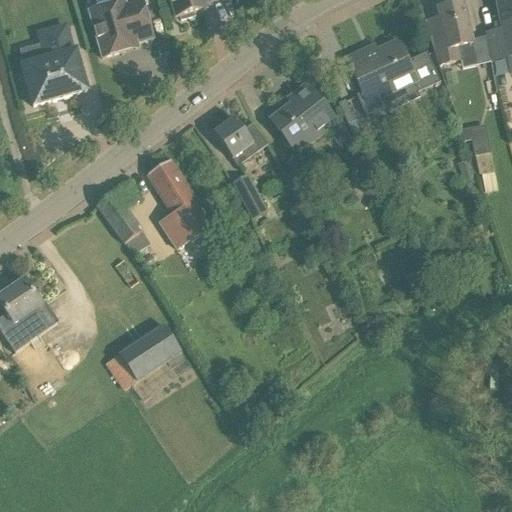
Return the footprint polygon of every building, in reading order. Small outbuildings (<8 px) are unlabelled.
[(141,0),(125,5),(125,3),(106,8),(109,18),(92,23),(103,60),(126,53),(124,48),(153,40),(141,0)] [(224,0),(170,0),(176,20),(180,19),(181,22),(195,18),(194,15),(207,11),(205,4),(210,2),(210,4),(224,0)] [(511,0),(496,0),(503,31),(485,35),(491,63),(511,58),(511,0)] [(463,5),(438,11),(444,36),(429,39),(439,67),(461,62),(458,49),(473,46),(463,5)] [(76,53),(74,54),(66,28),(39,35),(47,61),(22,68),(34,109),(52,103),(52,105),(69,100),(69,99),(87,93),(76,53)] [(418,85),(399,44),(366,59),(363,53),(347,61),(368,108),(418,85)] [(307,84),(294,95),(297,100),(269,122),(297,158),(328,135),(339,149),(350,140),(307,84)] [(345,102),(338,105),(348,125),(355,122),(345,102)] [(268,147),(253,126),(244,132),(235,120),(214,135),(238,169),(268,147)] [(485,127),(470,130),(461,132),(465,143),(473,142),(476,159),(491,156),(485,127)] [(371,151),(387,183),(404,174),(388,142),(371,151)] [(491,156),(476,159),(480,178),(482,177),(495,175),(491,156)] [(171,162),(148,177),(173,217),(160,224),(170,240),(177,252),(201,237),(212,255),(223,249),(211,231),(212,230),(171,162)] [(301,170),(285,179),(297,202),(314,193),(301,170)] [(247,179),(234,186),(253,221),(266,214),(247,179)] [(139,228),(126,210),(140,199),(129,184),(97,209),(124,247),(125,247),(142,234),(139,228)] [(219,213),(230,233),(247,224),(236,204),(219,213)] [(150,247),(142,234),(125,247),(133,258),(150,247)] [(407,276),(413,290),(424,285),(418,271),(407,276)] [(44,304),(41,306),(25,283),(0,299),(0,306),(7,316),(0,320),(0,333),(8,345),(52,316),(44,304)] [(181,354),(163,328),(107,366),(124,393),(136,384),(149,376),(181,354)]
